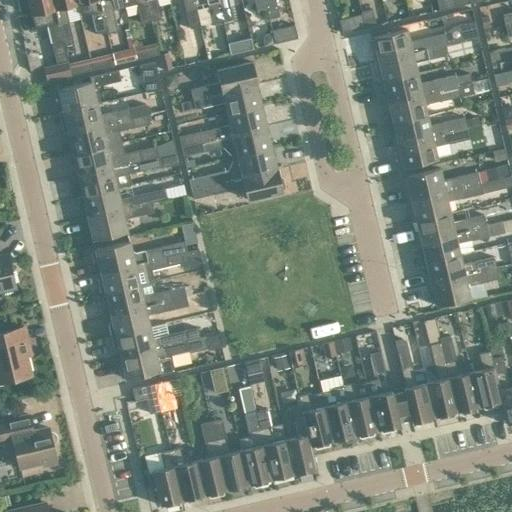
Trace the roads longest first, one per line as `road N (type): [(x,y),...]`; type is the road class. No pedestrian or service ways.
road 1 (residential): [(0,28),(110,511)]
road 2 (residential): [(250,511),(511,451)]
road 3 (residential): [(366,202),(332,182),(303,64),(327,36)]
road 4 (residential): [(366,202),(327,36)]
